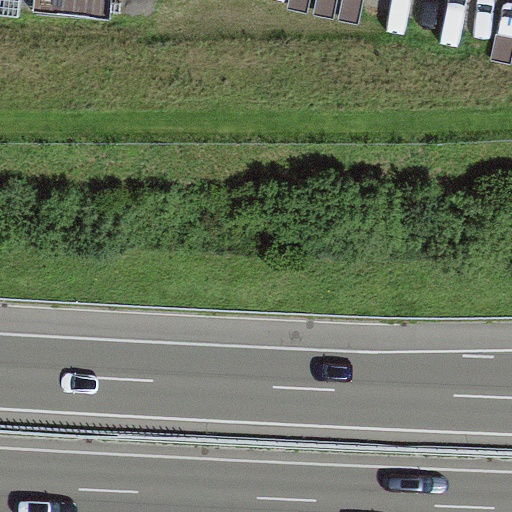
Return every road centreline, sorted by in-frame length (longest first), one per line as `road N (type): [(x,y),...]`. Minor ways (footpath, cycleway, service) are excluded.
road 1 (motorway): [(511,397),(0,371)]
road 2 (motorway): [(0,488),(497,511)]
